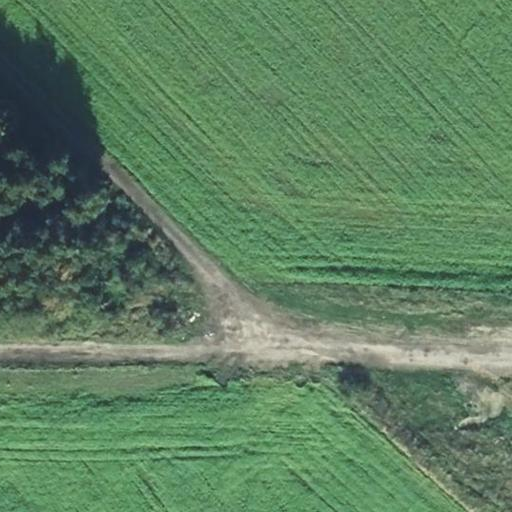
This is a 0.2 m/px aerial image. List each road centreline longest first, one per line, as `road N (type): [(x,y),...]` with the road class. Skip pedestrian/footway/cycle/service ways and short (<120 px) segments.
road 1 (track): [(511,356),(0,353)]
road 2 (track): [(238,354),(194,256),(0,68)]
